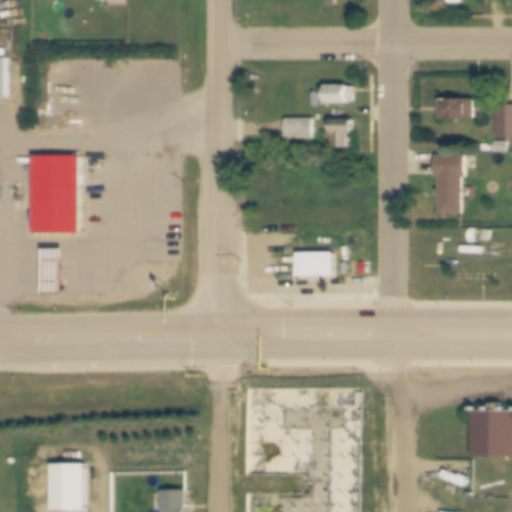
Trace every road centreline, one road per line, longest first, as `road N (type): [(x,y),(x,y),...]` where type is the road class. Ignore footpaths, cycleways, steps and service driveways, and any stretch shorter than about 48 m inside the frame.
road 1 (tertiary): [(224,342),(220,0)]
road 2 (residential): [(392,339),(392,0)]
road 3 (residential): [(511,43),(220,43)]
road 4 (trunk): [(224,342),(511,339)]
road 5 (trunk): [(224,342),(0,346)]
